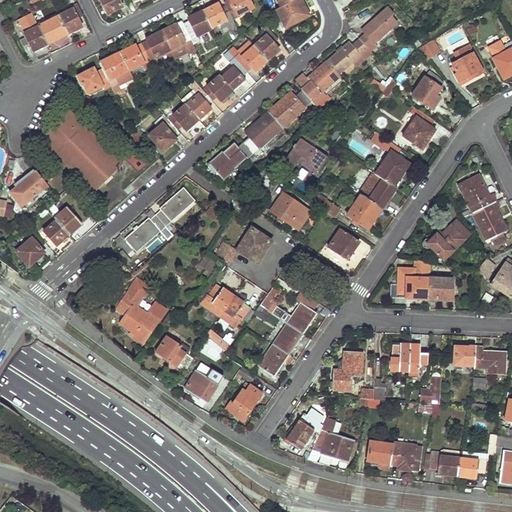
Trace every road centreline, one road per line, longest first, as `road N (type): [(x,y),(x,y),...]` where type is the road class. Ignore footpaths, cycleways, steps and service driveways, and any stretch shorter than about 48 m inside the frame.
road 1 (residential): [(325,0),(332,17),(324,41),(107,228),(28,309)]
road 2 (secondary): [(28,309),(251,474),(308,502),(362,511)]
road 3 (residential): [(477,113),(341,319)]
road 4 (motorway): [(0,377),(107,448),(182,511)]
road 5 (residential): [(511,325),(341,319)]
road 6 (motorway): [(246,511),(179,456),(123,424)]
road 7 (motorway): [(123,424),(0,342)]
road 8 (residential): [(341,319),(263,433)]
road 9 (trunk): [(221,511),(123,424)]
